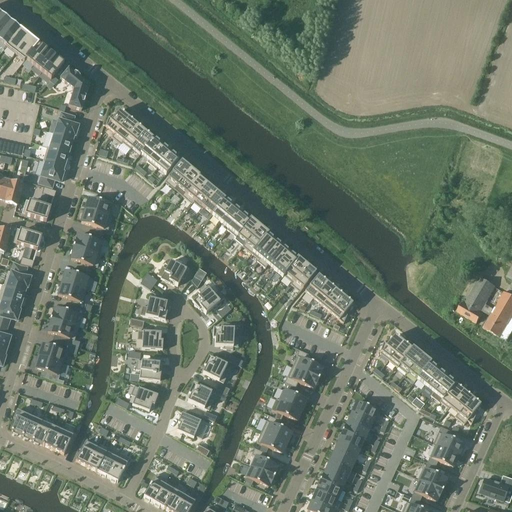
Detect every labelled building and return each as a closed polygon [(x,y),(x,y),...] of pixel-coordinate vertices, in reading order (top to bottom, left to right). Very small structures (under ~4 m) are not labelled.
[(2,15),(0,17),(0,36),(11,23),(2,15)] [(11,23),(0,36),(0,42),(6,48),(20,30),(11,23)] [(20,30),(6,48),(15,55),(29,37),(21,31),(21,30),(20,30)] [(29,37),(15,55),(24,62),(26,61),(25,60),(38,44),(30,38),(29,37)] [(38,44),(25,60),(26,61),(33,67),(46,51),(38,45),(39,45),(38,44)] [(46,51),(33,67),(42,74),(55,58),(46,51)] [(55,58),(42,74),(51,81),(64,65),(55,58)] [(68,69),(60,80),(74,91),(89,86),(80,78),(75,74),(68,69)] [(54,78),(50,83),(54,86),(58,82),(54,78)] [(74,91),(68,108),(81,112),(84,104),(84,105),(86,98),(89,86),(74,91)] [(108,118),(105,127),(114,135),(115,135),(128,119),(124,115),(123,114),(122,115),(119,112),(112,121),(108,118)] [(55,136),(72,142),(73,137),(75,137),(77,128),(71,126),(73,119),(61,115),(55,136)] [(114,135),(111,139),(120,146),(122,145),(121,144),(136,126),(132,122),(131,121),(128,119),(115,135),(114,135)] [(136,126),(121,144),(122,145),(130,151),(132,150),(131,149),(145,133),(140,129),(139,128),(136,126)] [(145,133),(131,149),(132,150),(140,157),(141,156),(140,155),(153,140),(148,136),(149,136),(148,135),(147,135),(145,133)] [(48,149),(67,155),(72,142),(55,136),(53,135),(48,149)] [(153,140),(140,155),(141,156),(148,162),(149,162),(161,147),(153,140)] [(148,162),(147,164),(156,171),(157,169),(170,154),(161,147),(149,162),(148,162)] [(47,148),(42,163),(46,164),(63,169),(67,155),(48,149),(47,148)] [(170,154),(157,169),(166,176),(178,161),(170,154)] [(181,163),(165,183),(174,191),(190,171),(181,163)] [(46,164),(39,185),(51,189),(54,182),(60,184),(63,174),(62,174),(63,169),(46,164)] [(190,171),(174,191),(182,198),(198,179),(199,180),(199,179),(190,171)] [(1,177),(0,182),(0,200),(5,202),(11,184),(12,180),(2,177),(1,177)] [(198,179),(182,198),(192,206),(193,204),(207,187),(206,186),(206,185),(200,180),(199,180),(198,179)] [(5,202),(5,203),(17,206),(22,186),(11,184),(5,202)] [(207,187),(193,204),(202,211),(203,210),(203,209),(216,194),(215,193),(215,192),(209,187),(208,187),(207,187)] [(44,189),(42,195),(54,199),(56,192),(44,189)] [(216,194),(203,209),(203,210),(212,217),(225,201),(224,200),(217,194),(217,195),(217,194),(217,195),(217,194),(217,195),(216,194)] [(85,209),(84,211),(109,219),(113,207),(111,206),(113,202),(105,200),(104,204),(89,199),(87,204),(87,203),(85,209)] [(225,201),(212,217),(220,223),(233,208),(225,201)] [(26,202),(22,215),(46,223),(50,209),(26,202)] [(233,208),(220,223),(228,230),(241,215),(233,208)] [(82,220),(81,224),(96,229),(95,235),(101,237),(103,231),(108,233),(112,219),(109,219),(84,211),(83,214),(82,219),(82,220)] [(228,230),(226,232),(235,239),(249,222),(241,215),(228,230)] [(235,239),(233,241),(242,248),(259,228),(250,221),(249,222),(235,239)] [(259,228),(242,248),(251,255),(267,236),(268,237),(268,236),(259,228)] [(0,254),(3,255),(9,233),(8,233),(0,230),(0,254)] [(17,230),(12,244),(37,252),(41,238),(17,230)] [(76,240),(73,248),(99,256),(103,244),(99,242),(101,237),(95,235),(93,240),(79,236),(77,240),(76,240)] [(267,236),(251,255),(258,261),(259,262),(274,243),(268,237),(267,236)] [(258,261),(257,263),(265,270),(268,266),(267,266),(282,249),(274,243),(259,262),(258,261)] [(72,257),(71,261),(85,266),(83,271),(90,273),(91,268),(97,269),(101,256),(99,256),(73,248),(71,256),(72,257)] [(282,249),(267,266),(268,266),(275,272),(289,255),(282,249)] [(289,255),(275,272),(283,279),(284,277),(283,277),(297,261),(296,260),(289,255)] [(22,258),(20,265),(32,268),(34,262),(22,258)] [(297,261),(283,277),(284,277),(292,284),(306,267),(305,267),(305,266),(299,260),(299,261),(299,260),(299,261),(298,260),(298,261),(297,260),(296,260),(297,261)] [(162,268),(157,276),(161,279),(160,281),(169,286),(171,284),(177,287),(182,280),(184,281),(189,273),(170,263),(166,270),(162,268)] [(4,286),(4,287),(24,293),(26,288),(27,288),(30,279),(24,277),(26,269),(14,265),(12,273),(8,272),(4,286)] [(292,284),(290,286),(300,294),(315,275),(314,274),(314,273),(308,268),(307,268),(306,267),(292,284)] [(62,282),(61,284),(86,292),(86,293),(88,294),(93,281),(88,279),(90,273),(83,271),(81,277),(66,272),(64,277),(64,276),(62,282)] [(147,275),(143,280),(154,287),(157,282),(147,275)] [(318,277),(305,293),(313,301),(327,284),(324,282),(325,282),(323,281),(318,277)] [(480,279),(464,305),(480,314),(481,312),(490,317),(494,310),(493,310),(492,310),(485,306),(495,288),(480,279)] [(143,280),(140,285),(150,292),(154,287),(143,280)] [(59,293),(58,297),(73,302),(72,308),(78,310),(80,304),(82,305),(86,293),(86,292),(61,284),(60,287),(58,292),(59,293)] [(327,284),(313,301),(322,307),(335,291),(333,289),(332,288),(331,288),(327,284)] [(3,286),(0,293),(0,301),(20,307),(24,293),(4,287),(4,286),(3,286)] [(194,302),(192,303),(199,311),(201,310),(206,316),(212,310),(214,312),(220,306),(221,305),(220,304),(223,300),(217,293),(213,296),(204,286),(198,292),(201,296),(194,302)] [(335,291),(322,307),(330,314),(343,298),(341,296),(340,295),(335,291)] [(490,317),(483,329),(500,339),(511,318),(511,297),(504,293),(494,310),(490,317)] [(142,307),(140,317),(162,322),(165,323),(167,312),(165,312),(167,304),(158,302),(159,300),(149,298),(147,308),(142,307)] [(343,298),(330,314),(343,325),(347,316),(345,314),(352,305),(349,303),(348,302),(343,298)] [(0,326),(7,328),(10,319),(16,321),(19,312),(18,312),(20,307),(0,301),(0,326)] [(462,304),(457,313),(476,325),(482,315),(480,314),(464,305),(462,304)] [(227,306),(218,315),(222,319),(231,311),(227,306)] [(53,313),(50,321),(78,330),(82,317),(76,316),(78,310),(72,308),(70,314),(55,309),(54,313),(53,313)] [(131,320),(129,327),(142,330),(144,323),(131,320)] [(49,330),(47,334),(62,339),(60,344),(67,346),(68,341),(74,343),(78,330),(50,321),(48,329),(49,330)] [(213,329),(213,340),(215,340),(214,348),(223,348),(223,351),(233,351),(233,349),(238,349),(238,339),(233,339),(234,325),(225,325),(225,330),(216,329),(213,329)] [(0,351),(5,353),(10,339),(4,337),(7,328),(0,326),(0,351)] [(138,332),(137,342),(142,342),(141,351),(160,352),(162,352),(163,341),(160,341),(161,334),(138,332)] [(381,353),(379,355),(388,362),(403,344),(398,340),(399,340),(398,339),(397,339),(394,337),(387,346),(383,343),(380,352),(381,353)] [(38,355),(38,357),(63,365),(67,353),(65,352),(67,346),(60,344),(58,350),(43,345),(41,350),(40,349),(39,355),(38,355)] [(403,344),(388,362),(397,369),(398,368),(397,368),(411,351),(411,350),(407,347),(406,346),(403,344)] [(411,351),(397,368),(398,368),(407,376),(408,374),(408,373),(421,357),(412,349),(411,350),(411,351)] [(297,358),(292,368),(319,380),(322,373),(321,372),(322,369),(308,362),(310,357),(299,352),(296,358),(297,358)] [(36,366),(35,370),(50,375),(49,381),(55,383),(57,377),(59,378),(59,377),(65,379),(69,367),(63,366),(63,365),(38,357),(37,360),(35,365),(36,366)] [(206,368),(202,375),(223,385),(227,376),(223,374),(227,367),(210,358),(208,357),(204,367),(206,368)] [(231,357),(229,363),(240,368),(243,363),(231,357)] [(421,357),(408,373),(408,374),(417,381),(429,365),(430,365),(431,364),(421,357)] [(136,362),(135,371),(140,372),(139,381),(157,383),(160,383),(161,373),(158,372),(159,365),(136,362)] [(429,365),(417,381),(425,387),(438,372),(430,365),(429,365)] [(287,378),(284,384),(289,387),(295,390),(298,384),(312,391),(314,388),(315,388),(319,380),(292,368),(287,379),(287,378)] [(438,372),(425,387),(433,394),(446,379),(438,372)] [(433,394),(430,398),(439,405),(440,404),(454,386),(446,379),(433,394)] [(191,396),(187,403),(208,412),(212,403),(208,401),(211,394),(195,386),(193,385),(188,395),(191,396)] [(218,385),(216,391),(227,396),(229,391),(218,385)] [(454,386),(440,404),(448,411),(450,409),(449,409),(463,392),(460,390),(459,389),(454,386)] [(278,401),(278,402),(303,413),(304,410),(303,410),(306,405),(305,405),(306,401),(293,395),(295,390),(289,387),(286,392),(283,391),(278,401)] [(134,388),(130,397),(135,398),(132,406),(149,413),(152,405),(154,406),(158,396),(155,396),(134,388)] [(463,392),(449,409),(450,409),(457,415),(458,416),(471,399),(469,397),(468,396),(467,396),(463,392)] [(414,401),(412,404),(420,411),(424,406),(415,399),(414,401)] [(457,415),(454,419),(464,426),(467,423),(471,426),(475,417),(473,415),(480,406),(477,404),(476,403),(471,399),(458,416),(457,415)] [(118,400),(115,405),(126,411),(129,405),(118,400)] [(276,400),(271,411),(277,414),(274,419),(280,422),(283,417),(296,423),(298,420),(299,420),(301,415),(303,413),(278,402),(278,401),(276,400)] [(357,403),(352,414),(372,423),(377,412),(357,403)] [(16,422),(11,432),(11,433),(12,433),(12,434),(17,437),(18,435),(22,437),(31,418),(17,411),(13,420),(16,422)] [(205,413),(203,419),(214,424),(217,418),(205,413)] [(180,425),(177,432),(193,439),(201,422),(184,415),(182,414),(178,424),(180,425)] [(352,414),(348,423),(368,433),(372,423),(352,414)] [(266,422),(261,433),(288,445),(289,443),(288,443),(291,438),(290,437),(292,434),(278,428),(280,422),(274,419),(269,417),(267,423),(266,422)] [(22,437),(21,438),(22,438),(22,439),(28,441),(28,440),(32,442),(41,422),(31,418),(22,437)] [(32,442),(33,443),(32,443),(38,446),(39,445),(42,447),(51,427),(41,422),(32,442)] [(345,426),(342,433),(363,442),(368,433),(348,423),(346,427),(345,426)] [(42,447),(44,448),(44,447),(53,451),(63,430),(52,425),(51,427),(42,447)] [(438,434),(432,446),(434,447),(435,447),(459,458),(460,456),(462,450),(461,450),(463,446),(449,439),(451,433),(440,429),(438,434)] [(63,430),(53,451),(64,456),(74,434),(63,430)] [(261,433),(256,444),(262,447),(259,452),(265,455),(268,450),(282,456),(283,452),(284,453),(286,448),(287,448),(288,445),(261,433)] [(340,440),(339,443),(359,452),(363,442),(342,433),(339,439),(340,440)] [(86,441),(75,463),(86,468),(96,449),(97,447),(86,441)] [(339,443),(334,453),(354,462),(359,452),(339,443)] [(199,446),(196,452),(206,458),(209,452),(199,446)] [(429,459),(427,464),(435,468),(438,463),(452,470),(454,465),(455,466),(458,460),(459,458),(435,447),(434,447),(429,459)] [(96,449),(86,468),(95,472),(94,473),(96,473),(106,454),(105,454),(96,449)] [(106,454),(96,473),(100,475),(100,476),(105,479),(106,478),(118,455),(108,449),(105,454),(106,454)] [(254,457),(249,467),(274,479),(277,471),(276,470),(278,467),(263,460),(265,455),(259,452),(254,450),(251,456),(254,457)] [(334,453),(330,463),(350,472),(354,462),(334,453)] [(118,455),(106,478),(111,480),(110,481),(115,484),(116,483),(117,484),(122,473),(123,473),(124,471),(129,460),(118,455)] [(330,463),(325,473),(345,482),(350,472),(330,463)] [(423,469),(417,482),(419,483),(420,482),(442,492),(445,485),(444,484),(446,480),(433,474),(435,468),(427,464),(424,470),(423,469)] [(247,479),(244,485),(251,488),(253,482),(268,489),(269,486),(270,486),(274,479),(249,467),(245,478),(247,479)] [(323,475),(320,482),(341,492),(345,482),(325,473),(324,476),(323,475)] [(149,488),(143,498),(145,499),(144,500),(149,503),(150,502),(154,504),(164,486),(165,486),(167,482),(156,475),(151,485),(150,485),(149,488)] [(484,481),(479,495),(502,503),(507,490),(511,491),(511,481),(503,478),(500,486),(484,481)] [(318,489),(316,492),(336,501),(341,492),(320,482),(317,488),(318,489)] [(413,494),(411,499),(419,503),(422,498),(435,504),(437,500),(438,500),(442,492),(420,482),(419,483),(414,494),(413,494)] [(164,486),(154,504),(154,505),(154,506),(159,509),(160,508),(163,510),(174,491),(165,486),(164,486)] [(163,510),(165,511),(167,511),(175,511),(184,497),(174,491),(163,510)] [(316,492),(312,502),(332,511),(336,501),(316,492)] [(184,497),(175,511),(189,511),(196,501),(185,495),(184,497)] [(406,504),(402,511),(424,511),(417,509),(419,503),(411,499),(408,505),(406,504)] [(312,502),(307,511),(331,511),(332,511),(312,502)]
